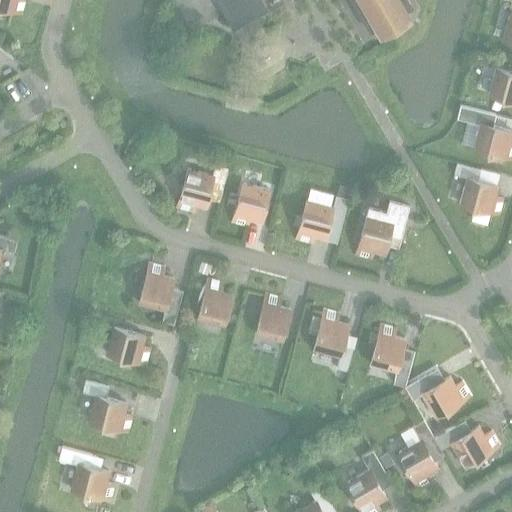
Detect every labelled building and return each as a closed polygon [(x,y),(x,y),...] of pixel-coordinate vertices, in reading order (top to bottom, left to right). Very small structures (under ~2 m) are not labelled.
[(0,0),(0,7),(21,13),(24,0),(0,0)] [(197,0),(204,11),(218,3),(232,26),(265,7),(261,0),(352,0),(370,30),(377,25),(382,33),(407,18),(403,10),(411,6),(407,0),(197,0)] [(502,38),(511,41),(511,13),(509,12),(502,38)] [(0,62),(11,56),(0,47),(0,62)] [(488,93),(511,99),(511,71),(495,67),(488,93)] [(503,156),(511,157),(511,141),(509,141),(511,130),(488,124),(491,112),(460,104),(457,117),(480,123),(473,148),(488,152),(487,157),(502,161),(503,156)] [(210,186),(221,189),(227,166),(215,163),(212,174),(187,167),(176,207),(192,211),(194,203),(205,206),(210,186)] [(459,202),(498,213),(502,197),(495,195),(498,185),(466,176),(459,202)] [(249,218),(260,221),(268,189),(242,182),(232,221),(247,226),(249,218)] [(313,235),(324,237),(332,206),(306,199),(296,238),(311,242),(313,235)] [(366,214),(355,254),(371,258),(373,250),(383,253),(389,234),(400,237),(409,206),(388,200),(385,212),(368,207),(366,214)] [(0,255),(2,248),(13,251),(16,239),(0,234),(0,255)] [(161,320),(173,323),(179,299),(168,296),(173,277),(162,274),(164,266),(149,262),(138,302),(164,309),(161,320)] [(197,317),(223,324),(232,292),(221,289),(223,282),(207,278),(197,317)] [(255,333),(281,339),(289,308),(279,305),(281,297),(265,293),(255,333)] [(313,348),(339,355),(347,323),(337,320),(339,312),(323,308),(313,348)] [(370,363),(396,370),(404,338),(394,335),(396,327),(380,323),(370,363)] [(106,352),(145,363),(150,347),(142,345),(145,335),(113,326),(106,352)] [(449,375),(431,385),(425,374),(414,380),(405,386),(412,398),(421,392),(434,415),(469,394),(461,380),(454,384),(449,375)] [(88,420),(128,430),(132,415),(124,413),(127,402),(95,394),(88,420)] [(440,447),(434,436),(423,418),(412,424),(418,434),(421,438),(397,451),(418,487),(432,479),(428,472),(437,466),(433,459),(443,453),(440,447)] [(434,436),(440,447),(449,441),(463,464),(498,444),(490,430),(484,434),(478,425),(470,429),(464,419),(434,436)] [(346,481),(363,511),(374,511),(380,509),(376,502),(386,496),(381,488),(391,482),(372,448),(361,454),(369,468),(346,481)] [(70,488),(110,498),(114,483),(106,481),(109,470),(77,462),(70,488)] [(293,511),(335,511),(320,484),(310,490),(315,499),(293,511)]
